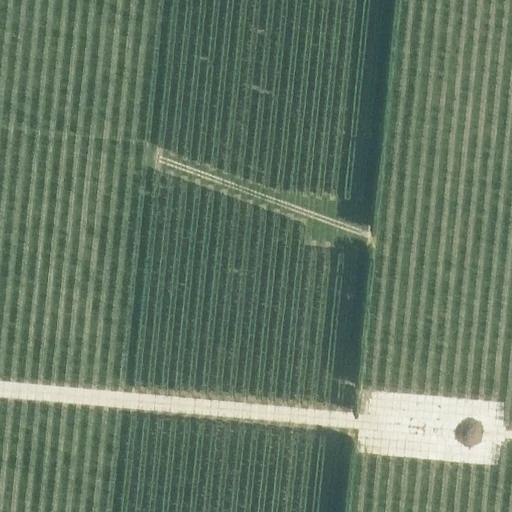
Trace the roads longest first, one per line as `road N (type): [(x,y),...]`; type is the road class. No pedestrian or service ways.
road 1 (track): [(0,388),(365,424),(367,398),(497,409),(494,435),(511,437)]
road 2 (track): [(494,435),(491,461),(363,449),(365,424)]
